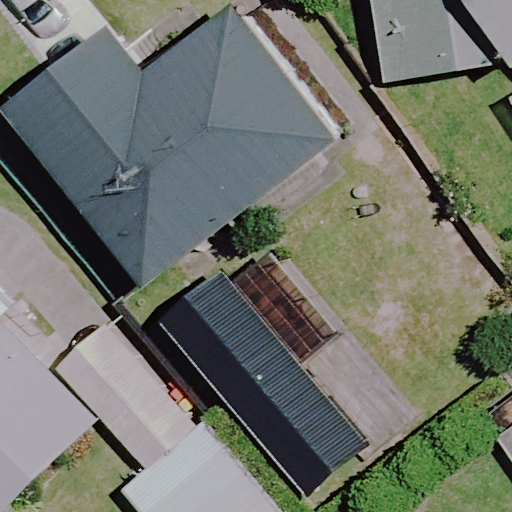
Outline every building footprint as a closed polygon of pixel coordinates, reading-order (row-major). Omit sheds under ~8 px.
[(360,131),(259,0),(240,0),(156,65),(118,15),(27,84),(172,274),(360,131)] [(511,0),(362,0),(375,18),(387,88),(475,73),(511,121),(511,0)] [(0,292),(0,511),(12,511),(115,410),(0,292)] [(511,422),(487,440),(511,473),(511,422)] [(258,511),(203,440),(128,497),(139,511),(258,511)]
